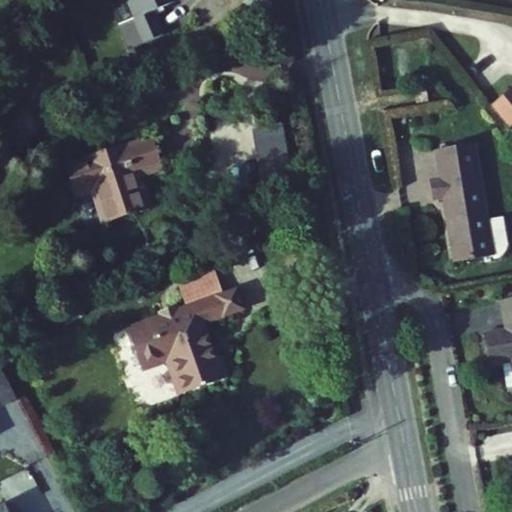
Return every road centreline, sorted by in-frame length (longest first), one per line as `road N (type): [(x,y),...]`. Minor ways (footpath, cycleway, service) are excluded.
road 1 (tertiary): [(320,0),(404,440)]
road 2 (residential): [(404,440),(268,511)]
